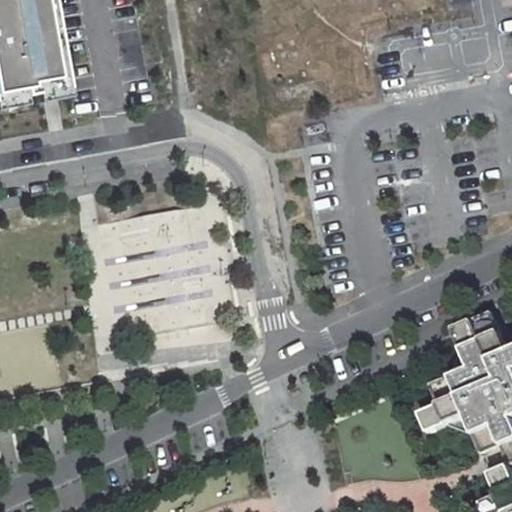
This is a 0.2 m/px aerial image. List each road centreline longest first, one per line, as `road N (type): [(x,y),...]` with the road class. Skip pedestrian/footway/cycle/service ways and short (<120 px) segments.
road 1 (residential): [(0,182),(197,147),(235,167),(281,365)]
road 2 (residential): [(0,498),(281,365)]
road 3 (residential): [(281,365),(511,256)]
